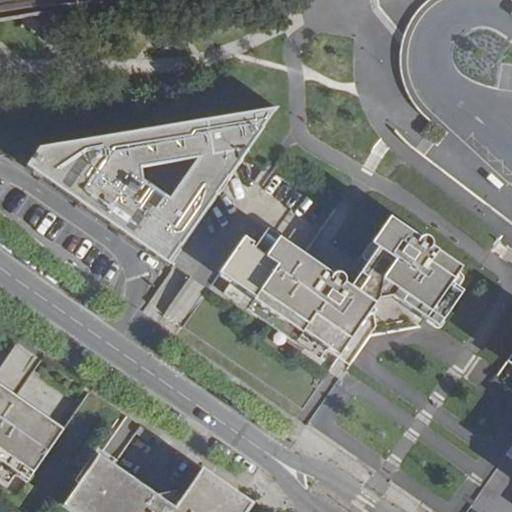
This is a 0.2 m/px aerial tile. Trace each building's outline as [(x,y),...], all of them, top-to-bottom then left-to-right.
[(272,117),(32,159),(24,171),(167,269),(272,117)] [(304,329),(352,362),(370,336),(418,327),(421,329),(428,318),(435,323),(462,284),(463,281),(463,278),(463,273),(462,270),(459,266),(430,246),(432,243),(433,239),(432,236),(429,234),(424,231),(420,230),(417,230),(414,231),(411,233),(387,217),(370,242),(375,246),(348,286),(342,281),(343,275),(342,272),(338,270),(333,268),(330,268),(327,268),(323,269),(265,230),(253,246),(241,238),(218,271),(255,296),(252,300),(302,334),(304,329)] [(511,354),(495,380),(509,390),(511,390),(511,446),(506,455),(511,458),(511,354)] [(0,442),(38,467),(66,427),(0,380),(0,442)] [(256,511),(258,510),(262,505),(204,465),(178,502),(102,451),(69,498),(88,511),(256,511)]
